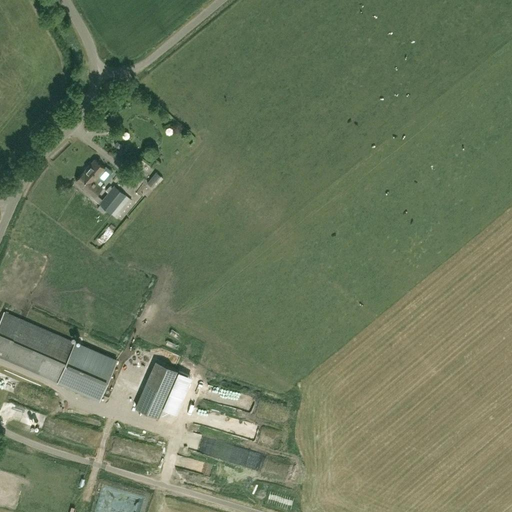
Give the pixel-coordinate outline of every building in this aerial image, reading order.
[(181,129),(176,135),(187,144),(192,138),(181,129)] [(95,197),(96,195),(103,187),(98,183),(95,180),(106,168),(95,159),(90,165),(88,165),(86,168),(86,170),(85,171),(84,171),(76,180),(90,192),(95,197)] [(163,177),(158,173),(149,184),(152,187),(158,179),(160,181),(163,177)] [(132,200),(130,199),(126,196),(127,195),(114,185),(102,199),(96,195),(95,197),(93,198),(99,202),(99,203),(112,213),(117,218),(132,200)] [(117,360),(76,343),(5,312),(0,322),(0,356),(59,382),(100,399),(117,360)] [(156,360),(135,407),(159,417),(180,370),(156,360)] [(236,490),(244,485),(240,480),(233,485),(236,490)]
